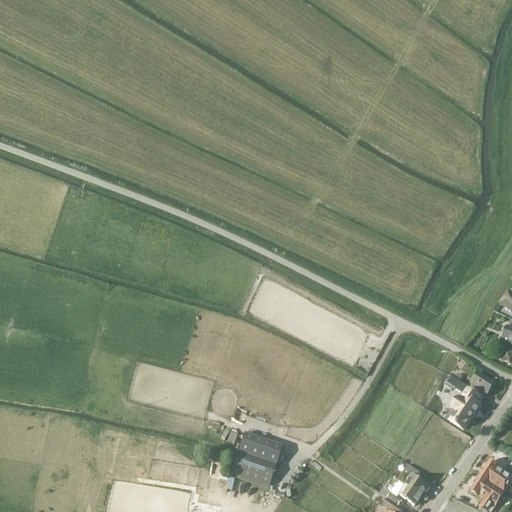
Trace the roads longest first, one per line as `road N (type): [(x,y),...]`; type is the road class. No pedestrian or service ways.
road 1 (unclassified): [(511,379),(243,242),(0,146)]
road 2 (track): [(313,205),(436,0)]
road 3 (tertiary): [(430,511),(511,393)]
